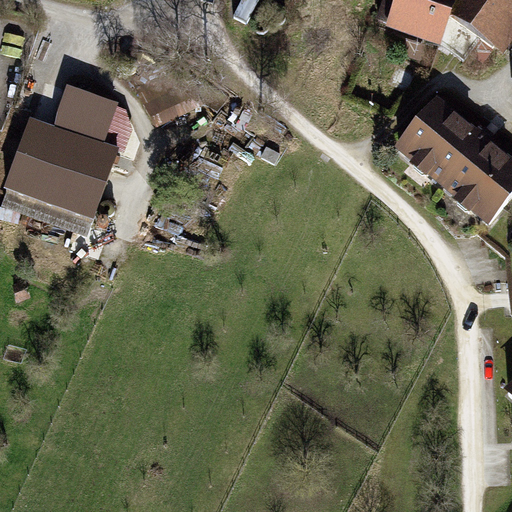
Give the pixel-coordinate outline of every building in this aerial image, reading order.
[(511,0),(387,0),(379,23),(442,45),(441,46),(465,64),(482,41),(494,50),(511,25),(511,0)] [(157,125),(200,112),(188,75),(146,88),(157,125)] [(55,132),(33,124),(8,196),(93,226),(119,155),(116,154),(129,116),(114,110),(69,94),(55,132)] [(477,139),(438,106),(401,150),(419,165),(424,160),(434,168),(429,174),(463,202),(468,196),(478,204),(473,210),(491,226),(511,201),(511,167),(489,149),(494,143),(482,133),(477,139)] [(277,166),(282,156),(267,149),(262,159),(277,166)] [(19,301),(29,297),(26,287),(15,291),(19,301)]
